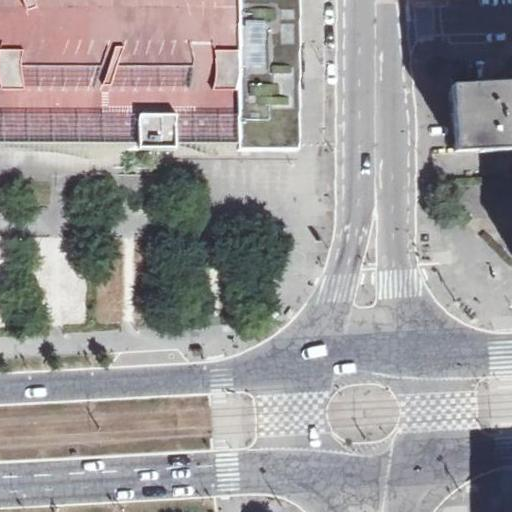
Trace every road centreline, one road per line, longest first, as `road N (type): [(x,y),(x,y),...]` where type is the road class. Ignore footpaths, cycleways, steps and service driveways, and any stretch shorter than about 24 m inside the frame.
road 1 (tertiary): [(355,29),(357,198),(349,254),(313,358)]
road 2 (tertiary): [(399,347),(385,23)]
road 3 (primary): [(0,483),(224,472),(316,483)]
road 4 (primary): [(313,358),(222,378),(0,391)]
road 5 (primary): [(313,358),(287,393),(285,411),(291,450),(316,483)]
road 6 (primary): [(425,469),(436,402),(431,381),(399,347)]
road 7 (residential): [(511,20),(385,23)]
